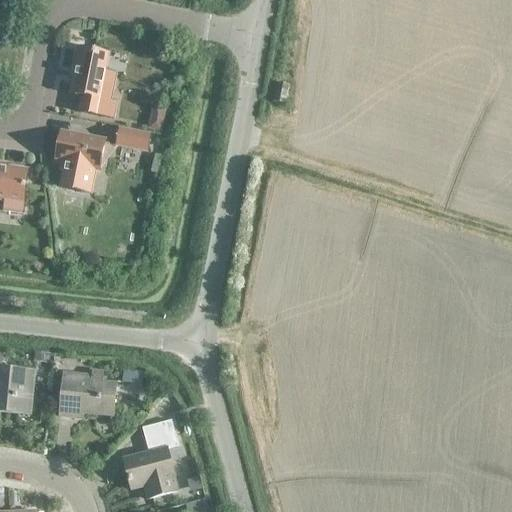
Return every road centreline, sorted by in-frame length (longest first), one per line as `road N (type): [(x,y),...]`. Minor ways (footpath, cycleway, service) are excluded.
road 1 (residential): [(206,344),(260,36)]
road 2 (residential): [(206,344),(0,324)]
road 3 (residential): [(260,36),(67,0)]
road 4 (residential): [(245,511),(206,344)]
road 5 (residential): [(0,131),(30,114),(52,0)]
